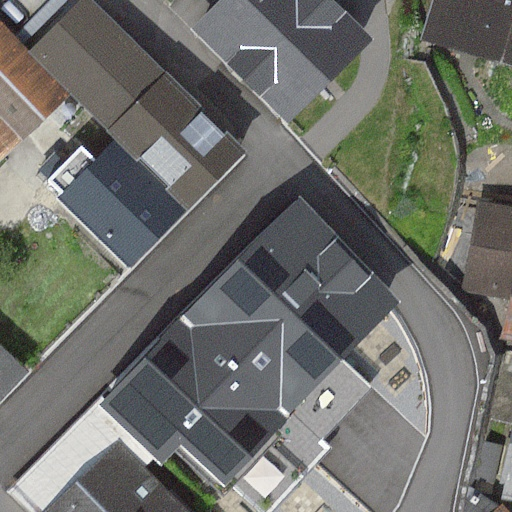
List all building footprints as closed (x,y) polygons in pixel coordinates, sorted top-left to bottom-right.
[(65,0),(49,0),(14,38),(22,46),(65,0)] [(88,0),(80,0),(28,52),(185,209),(241,153),(88,0)] [(217,0),(190,28),(283,125),(368,40),(332,4),(334,0),(217,0)] [(511,0),(432,0),(424,30),(471,42),(468,53),(511,65),(511,0)] [(0,158),(64,98),(0,30),(0,158)] [(55,198),(53,200),(123,269),(179,214),(108,143),(88,164),(79,155),(45,188),(55,198)] [(511,207),(476,202),(460,293),(507,301),(511,274),(511,207)] [(296,203),(182,320),(284,419),(276,427),(314,464),(347,496),(411,431),(350,371),(397,322),(384,309),(394,299),(296,203)] [(511,274),(507,301),(500,338),(511,340),(511,274)] [(182,320),(101,400),(129,426),(157,452),(159,454),(172,441),(219,485),(223,481),(255,511),(268,511),(314,464),(276,427),(284,419),(182,320)] [(0,395),(22,373),(0,352),(0,395)] [(24,511),(43,511),(129,426),(101,400),(5,492),(24,511)] [(511,417),(496,498),(500,499),(511,501),(511,417)] [(43,511),(182,511),(140,469),(157,452),(129,426),(43,511)] [(511,511),(511,501),(500,499),(498,506),(503,511),(511,511)]
